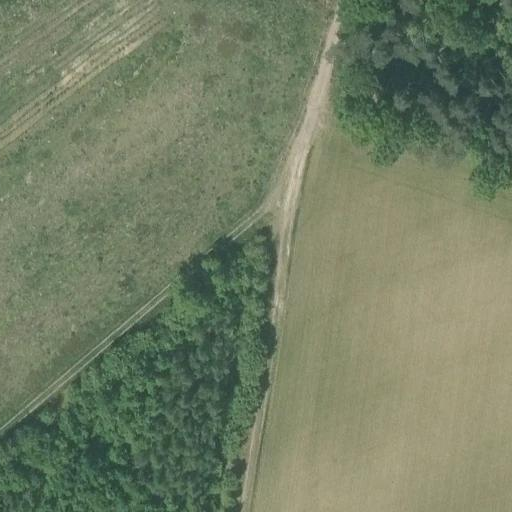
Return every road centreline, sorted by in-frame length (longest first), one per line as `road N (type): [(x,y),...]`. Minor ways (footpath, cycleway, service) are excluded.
road 1 (track): [(290,191),(0,422)]
road 2 (track): [(244,511),(290,191)]
road 3 (track): [(290,191),(303,115),(339,0)]
